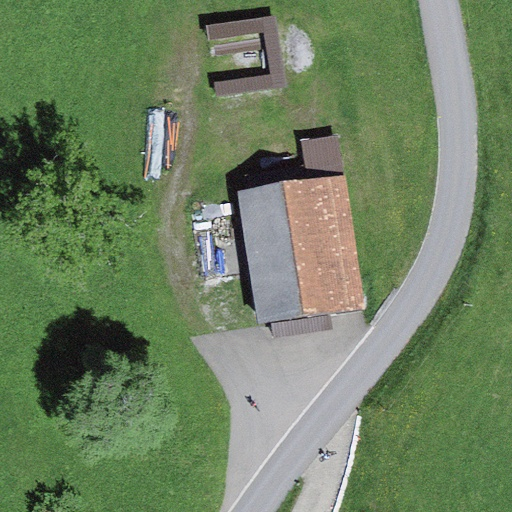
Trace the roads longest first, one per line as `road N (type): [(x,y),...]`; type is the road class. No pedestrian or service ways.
road 1 (unclassified): [(260,511),(385,354),(453,227),(459,138),(444,0)]
road 2 (track): [(209,63),(177,203),(189,276),(216,338),(273,410),(326,429)]
